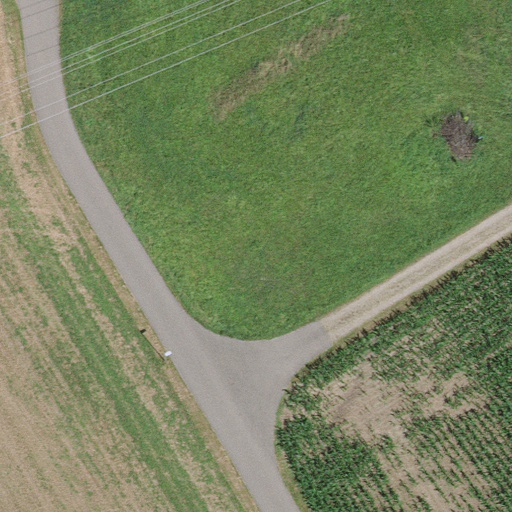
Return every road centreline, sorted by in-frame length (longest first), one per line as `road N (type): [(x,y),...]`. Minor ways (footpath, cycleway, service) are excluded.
road 1 (track): [(282,511),(81,174),(48,96),(36,0)]
road 2 (track): [(217,405),(511,198)]
